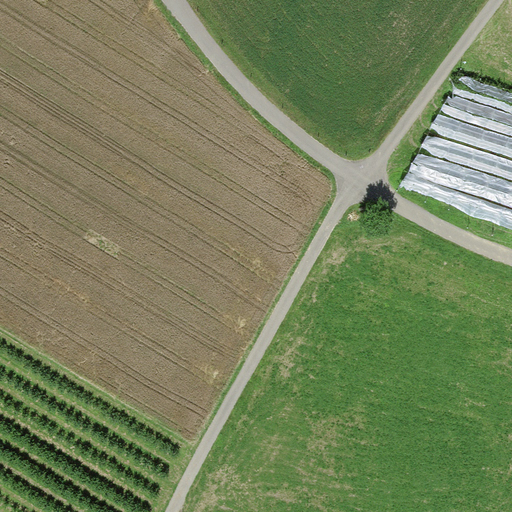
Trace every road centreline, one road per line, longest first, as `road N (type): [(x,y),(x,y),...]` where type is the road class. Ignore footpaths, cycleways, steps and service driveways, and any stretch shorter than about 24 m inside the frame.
road 1 (track): [(493,0),(329,220),(170,511)]
road 2 (track): [(171,0),(250,100),(320,156),(438,226),(511,256)]
